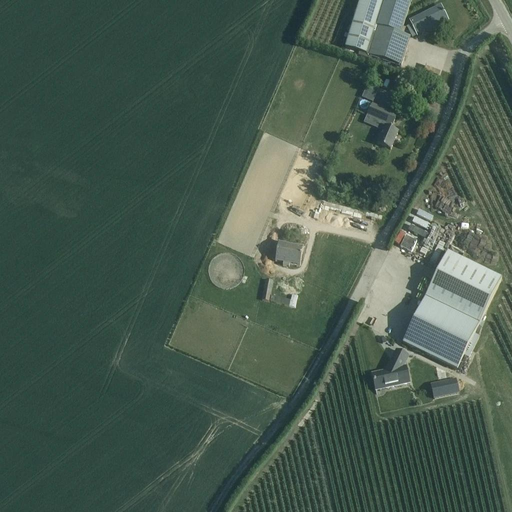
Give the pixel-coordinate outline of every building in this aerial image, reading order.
[(402,29),(411,0),(360,0),(345,50),(401,67),(410,38),(403,36),(405,30),(402,29)] [(410,22),(413,27),(408,30),(412,39),(435,27),(435,26),(447,20),(440,7),(410,22)] [(423,76),(439,80),(440,75),(424,71),(423,76)] [(381,139),(378,145),(392,152),(400,134),(392,130),(399,116),(375,105),(370,116),(387,124),(382,135),(380,135),(379,138),(381,139)] [(303,248),(279,244),(275,262),(283,264),(282,267),(290,268),(290,265),(300,267),(303,248)] [(448,254),(403,345),(457,371),(464,357),(469,359),(475,346),(470,344),(502,280),(448,254)] [(269,303),(273,283),(266,281),(262,302),(269,303)] [(413,312),(424,289),(412,283),(401,306),(413,312)] [(375,388),(381,387),(386,389),(410,384),(406,368),(404,366),(408,357),(397,351),(388,369),(389,371),(372,375),(375,388)] [(434,400),(459,395),(456,380),(431,386),(434,400)]
